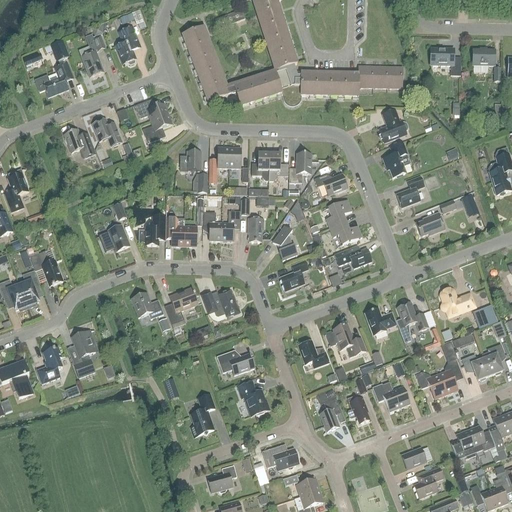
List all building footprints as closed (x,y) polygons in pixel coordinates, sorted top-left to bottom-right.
[(295,77),(291,67),(297,65),(275,0),(263,0),(255,3),(260,19),(276,69),(277,71),(276,72),(274,72),(275,73),(275,75),(234,89),(229,90),(226,91),(225,92),(227,97),(230,95),(233,95),(235,94),(240,108),(281,95),(284,102),(285,104),(286,106),(288,107),(291,108),(293,108),(295,107),(297,106),(298,104),(299,102),(300,100),(300,97),(358,99),(358,89),(401,90),(402,70),(396,70),(358,69),(358,78),(300,77),(295,77)] [(241,11),(215,21),(219,31),(245,21),(241,11)] [(134,21),(131,15),(127,17),(120,19),(122,26),(129,23),(134,21)] [(131,30),(119,34),(123,45),(115,48),(122,67),(128,64),(128,66),(130,67),(134,66),(135,64),(134,62),(136,61),(132,53),(139,50),(131,30)] [(227,97),(225,92),(224,90),(205,39),(201,30),(189,34),(182,37),(208,105),(227,97)] [(105,50),(100,37),(92,40),(95,47),(97,53),(105,50)] [(49,47),(56,64),(69,59),(63,42),(49,47)] [(95,54),(97,53),(95,47),(90,49),(88,53),(89,56),(81,59),(89,79),(103,74),(95,54)] [(24,58),(28,67),(43,60),(38,51),(24,58)] [(430,51),(430,67),(450,67),(450,77),(460,78),(460,59),(453,59),(453,51),(430,51)] [(472,52),(472,67),(472,74),(488,75),(488,67),(494,67),(494,52),(472,52)] [(48,100),(68,92),(65,84),(73,81),(67,66),(54,70),(58,80),(49,84),(47,80),(43,78),(35,82),(39,94),(45,92),(48,100)] [(150,111),(147,103),(135,108),(140,121),(149,118),(151,123),(167,116),(163,106),(150,111)] [(119,113),(122,121),(128,119),(124,111),(119,113)] [(399,124),(395,113),(382,118),(386,129),(379,132),(384,145),(405,137),(404,133),(406,132),(407,130),(407,127),(406,125),(403,124),(401,125),(400,123),(399,124)] [(171,127),(167,116),(151,123),(153,128),(145,131),(147,136),(144,137),(147,146),(161,140),(158,132),(171,127)] [(107,127),(105,121),(92,126),(99,144),(110,140),(113,148),(121,145),(114,124),(107,127)] [(84,160),(95,156),(87,136),(80,138),(77,132),(64,137),(71,155),(81,151),(84,160)] [(410,165),(407,156),(402,144),(389,149),(392,157),(382,161),(384,167),(387,167),(392,180),(406,175),(403,168),(410,165)] [(128,145),(123,147),(129,163),(134,161),(128,145)] [(229,151),(217,150),(217,170),(229,170),(229,151)] [(240,151),(229,151),(229,170),(240,170),(240,151)] [(180,158),(179,171),(187,171),(187,173),(199,173),(200,154),(188,154),(188,158),(180,158)] [(262,178),(262,179),(265,182),(268,183),(268,184),(269,155),(257,155),(257,166),(251,166),(251,178),(262,178)] [(280,156),(269,155),(268,184),(269,183),(273,183),(276,179),(276,178),(288,179),(288,167),(280,166),(280,156)] [(296,171),(288,171),(288,185),(301,185),(301,176),(310,176),(311,156),(297,156),(296,171)] [(490,166),(487,171),(496,197),(499,196),(499,198),(502,197),(504,196),(504,195),(511,192),(505,174),(511,172),(511,167),(508,156),(495,160),(497,164),(490,166)] [(105,171),(113,168),(110,160),(102,163),(105,171)] [(12,193),(4,196),(11,214),(23,210),(18,197),(28,194),(27,191),(28,189),(26,185),(25,184),(20,173),(26,171),(26,170),(10,176),(9,175),(9,176),(10,180),(7,181),(12,193)] [(207,177),(198,176),(197,184),(197,194),(197,195),(207,195),(207,177)] [(324,187),(328,198),(346,191),(341,177),(328,182),(326,177),(313,181),(317,189),(324,187)] [(419,203),(415,192),(423,189),(420,179),(407,184),(410,192),(396,197),(401,210),(419,203)] [(474,195),(463,199),(471,218),(481,214),(474,195)] [(288,202),(285,207),(290,210),(293,205),(288,202)] [(326,221),(329,231),(343,225),(340,218),(351,214),(347,202),(328,210),(331,219),(326,221)] [(241,217),(249,217),(249,203),(241,203),(241,217)] [(289,213),(294,216),(301,213),(297,203),(289,213)] [(455,211),(452,203),(440,207),(443,215),(455,211)] [(126,219),(120,205),(112,209),(118,223),(126,219)] [(89,216),(94,229),(102,226),(96,213),(89,216)] [(228,225),(221,225),(221,243),(233,244),(233,230),(239,230),(239,213),(228,213),(228,225)] [(43,214),(37,216),(40,223),(45,220),(43,214)] [(203,214),(203,229),(209,229),(209,243),(221,243),(221,225),(214,225),(215,215),(203,214)] [(0,237),(0,238),(12,234),(5,215),(0,216),(0,237)] [(420,239),(428,236),(429,237),(444,231),(438,215),(427,219),(428,221),(415,226),(420,239)] [(165,243),(165,221),(153,221),(152,230),(145,230),(145,234),(139,233),(139,232),(138,232),(138,245),(139,245),(139,244),(145,244),(145,248),(158,248),(158,242),(165,243)] [(183,249),(184,249),(184,229),(184,221),(166,221),(166,239),(171,239),(171,248),(183,249)] [(248,231),(249,231),(249,244),(261,244),(261,232),(262,232),(263,221),(248,221),(248,231)] [(342,247),(361,240),(357,228),(346,232),(343,225),(329,231),(333,240),(338,238),(342,247)] [(114,248),(116,254),(129,248),(121,227),(107,233),(108,234),(99,237),(98,237),(105,253),(105,252),(114,248)] [(196,229),(184,229),(184,249),(196,249),(196,229)] [(282,263),(297,257),(293,249),(298,247),(295,239),(291,236),(292,235),(284,229),(272,244),(280,250),(279,250),(280,253),(279,254),(282,263)] [(317,229),(311,231),(313,237),(314,237),(318,235),(319,235),(317,229)] [(315,248),(307,251),(310,258),(318,255),(315,248)] [(353,271),(371,264),(366,250),(359,253),(357,248),(334,257),(338,268),(350,263),(353,271)] [(52,288),(54,287),(53,287),(63,283),(55,263),(50,265),(45,253),(29,259),(35,274),(42,271),(49,289),(52,287),(52,288)] [(307,272),(304,263),(291,268),(294,275),(280,280),(285,293),(303,286),(299,275),(307,272)] [(26,285),(19,288),(27,308),(28,308),(29,309),(32,309),(33,308),(34,306),(38,304),(33,291),(39,289),(33,274),(23,278),(26,285)] [(12,291),(9,283),(0,286),(0,289),(5,302),(10,300),(15,313),(19,311),(21,312),(23,312),(25,311),(26,309),(27,308),(19,288),(12,291)] [(451,291),(449,290),(446,290),(444,292),(443,294),(443,297),(446,304),(444,306),(443,308),(443,310),(445,312),(448,312),(450,318),(474,309),(469,297),(456,302),(453,293),(451,291)] [(197,306),(191,291),(169,299),(172,306),(164,309),(171,327),(184,322),(180,313),(197,306)] [(210,294),(201,297),(208,316),(214,314),(215,318),(217,319),(225,316),(226,319),(238,314),(230,292),(218,296),(221,304),(215,306),(211,296),(210,294)] [(132,306),(133,306),(138,320),(148,316),(150,321),(163,316),(158,302),(150,305),(146,295),(134,300),(130,301),(132,306)] [(415,319),(410,305),(397,310),(401,320),(395,322),(404,345),(411,342),(409,336),(408,327),(415,325),(418,333),(428,329),(423,316),(415,319)] [(491,309),(474,316),(480,331),(497,325),(491,309)] [(396,327),(391,315),(381,319),(378,311),(364,316),(372,338),(386,333),(386,331),(396,327)] [(166,320),(158,323),(163,334),(170,331),(166,320)] [(328,348),(337,345),(339,353),(346,350),(349,360),(366,353),(361,340),(353,343),(347,326),(332,332),(333,334),(324,337),(324,338),(326,337),(330,347),(328,348)] [(444,333),(447,341),(454,338),(452,330),(444,333)] [(79,360),(81,359),(83,364),(74,368),(78,380),(94,374),(88,357),(95,354),(87,334),(94,332),(94,331),(71,340),(79,360)] [(452,343),(455,351),(462,348),(459,340),(452,343)] [(317,358),(311,343),(297,348),(304,367),(311,364),(314,370),(328,364),(325,355),(317,358)] [(450,345),(440,348),(447,364),(448,364),(455,361),(454,358),(456,358),(450,345)] [(481,357),(483,362),(489,378),(495,376),(495,377),(501,375),(500,374),(502,373),(498,362),(505,359),(500,347),(487,352),(488,354),(481,357)] [(54,351),(52,352),(42,356),(47,369),(37,373),(35,368),(34,368),(41,386),(59,379),(57,372),(62,370),(58,361),(61,360),(58,350),(54,352),(54,351)] [(232,372),(234,377),(254,370),(249,356),(232,362),(230,354),(216,359),(222,375),(232,372)] [(375,368),(383,365),(379,354),(371,357),(375,368)] [(485,379),(489,378),(483,362),(477,364),(474,357),(461,362),(466,374),(473,372),(477,382),(479,381),(480,383),(485,381),(485,379)] [(445,374),(438,377),(445,397),(457,392),(452,379),(461,376),(455,361),(448,364),(444,371),(445,374)] [(19,363),(14,365),(14,367),(3,371),(3,369),(0,369),(0,386),(9,383),(13,395),(16,394),(18,401),(32,396),(25,377),(28,376),(27,372),(28,372),(26,367),(25,367),(24,363),(19,365),(19,363)] [(405,376),(400,365),(392,368),(397,380),(405,376)] [(111,368),(104,371),(108,381),(114,378),(111,368)] [(415,368),(409,370),(411,376),(417,374),(415,368)] [(420,375),(415,377),(421,391),(429,388),(434,401),(445,397),(438,377),(430,380),(429,377),(420,375)] [(335,376),(327,379),(329,385),(337,382),(335,376)] [(355,384),(360,396),(366,394),(360,378),(356,380),(358,383),(355,384)] [(170,382),(163,384),(166,394),(174,391),(170,382)] [(255,417),(269,412),(265,402),(264,402),(260,393),(255,395),(252,384),(237,389),(241,400),(244,399),(246,404),(245,406),(247,410),(249,411),(253,410),(255,417)] [(378,404),(384,402),(389,414),(399,410),(392,393),(389,384),(382,387),(381,386),(372,390),(378,404)] [(76,388),(71,390),(74,397),(79,395),(76,388)] [(399,410),(410,406),(403,389),(392,393),(399,410)] [(332,391),(316,397),(320,407),(324,405),(336,400),(332,391)] [(214,431),(207,413),(215,410),(209,396),(197,401),(202,412),(190,417),(194,427),(190,428),(194,439),(214,431)] [(369,422),(366,414),(367,414),(362,400),(356,402),(354,398),(347,401),(352,412),(348,413),(347,415),(349,419),(351,420),(356,418),(359,426),(369,422)] [(345,423),(336,400),(324,405),(327,413),(319,416),(326,434),(339,429),(334,416),(336,415),(340,424),(345,423)] [(12,412),(8,401),(0,404),(4,415),(12,412)] [(496,453),(504,450),(499,439),(511,435),(504,418),(492,422),(494,427),(487,430),(496,453)] [(483,441),(478,428),(467,432),(475,454),(482,451),(483,453),(495,449),(490,438),(483,441)] [(450,445),(453,452),(457,461),(465,458),(475,454),(467,432),(456,437),(458,442),(450,445)] [(291,472),(292,471),(293,469),(293,467),(298,465),(294,452),(278,457),(275,449),(262,454),(267,470),(276,467),(278,472),(286,469),(287,471),(289,472),(291,472)] [(407,471),(425,464),(420,451),(401,458),(407,471)] [(252,472),(249,460),(242,462),(245,474),(252,472)] [(254,473),(264,470),(262,465),(252,467),(254,473)] [(233,468),(221,471),(223,477),(207,482),(211,495),(218,493),(219,494),(221,495),(225,494),(226,492),(226,490),(232,489),(230,481),(236,479),(233,468)] [(416,479),(419,486),(413,488),(418,501),(437,493),(433,484),(443,480),(439,470),(416,479)] [(496,490),(490,492),(497,509),(508,505),(503,493),(510,490),(504,474),(496,477),(498,482),(493,483),(496,490)] [(319,493),(315,481),(314,479),(310,480),(309,479),(308,481),(298,484),(296,477),(282,481),(285,488),(295,485),(300,499),(319,493)] [(476,503),(482,501),(486,511),(490,511),(497,509),(490,492),(480,496),(477,487),(470,490),(476,503)] [(322,505),(319,493),(300,499),(302,506),(296,508),(297,511),(310,511),(309,509),(322,505)] [(459,500),(462,508),(472,504),(468,496),(459,500)] [(265,497),(258,499),(260,507),(268,505),(265,497)] [(451,511),(457,510),(454,501),(429,510),(429,511),(451,511)]
